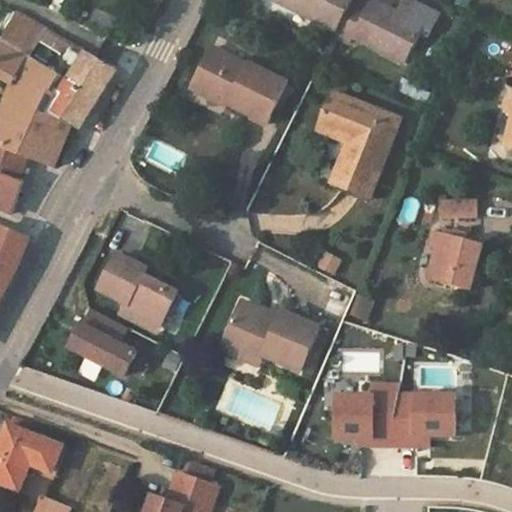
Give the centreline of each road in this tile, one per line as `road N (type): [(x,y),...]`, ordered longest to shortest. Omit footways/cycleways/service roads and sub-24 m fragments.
road 1 (residential): [(0,371),(314,485),(478,494),(511,505)]
road 2 (residential): [(0,340),(187,0)]
